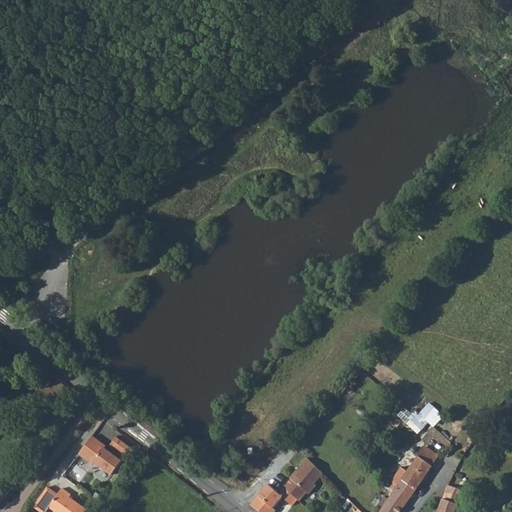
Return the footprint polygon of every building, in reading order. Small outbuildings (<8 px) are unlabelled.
[(429,421),(435,426),(445,413),(429,401),(419,415),(406,405),(398,415),(421,432),(429,421)] [(108,445),(94,435),(81,453),(94,463),(96,461),(113,474),(124,460),(106,447),(108,445)] [(112,444),(130,457),(136,449),(118,436),(112,444)] [(423,449),(417,458),(430,467),(436,457),(423,449)] [(400,469),(394,477),(390,483),(395,487),(379,511),(400,511),(430,467),(417,458),(405,472),(400,469)] [(282,489),(295,499),(298,503),(305,494),(307,495),(315,486),(313,485),(321,474),(305,459),(288,479),(289,481),(282,489)] [(289,506),(295,499),(282,489),(281,488),(276,494),(266,486),(249,507),(255,511),(274,511),(272,510),(281,499),(289,506)] [(455,511),(463,492),(449,486),(438,511),(455,511)] [(62,490),(49,508),(54,511),(86,511),(87,511),(70,498),(71,496),(62,490)]
